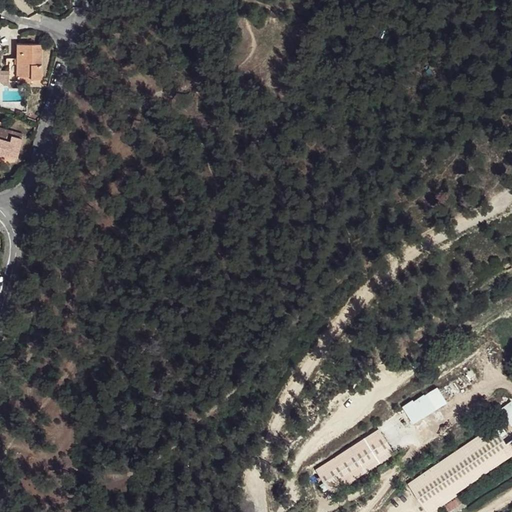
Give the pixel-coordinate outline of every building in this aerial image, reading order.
[(38,79),(38,44),(14,44),(14,58),(7,58),(7,71),(0,71),(0,83),(7,84),(15,84),(14,75),(27,76),(27,79),(38,79)] [(27,76),(14,75),(15,84),(27,85),(27,79),(27,76)] [(0,153),(16,157),(21,137),(9,135),(6,140),(0,138),(0,153)] [(412,424),(447,404),(437,387),(402,407),(412,424)] [(511,401),(499,409),(510,427),(511,425),(511,401)] [(511,447),(497,429),(433,473),(449,494),(511,451),(511,447)] [(378,433),(313,477),(318,483),(382,439),(378,433)] [(382,439),(318,483),(326,495),(390,451),(382,439)] [(390,451),(326,495),(330,501),(395,456),(390,451)]
